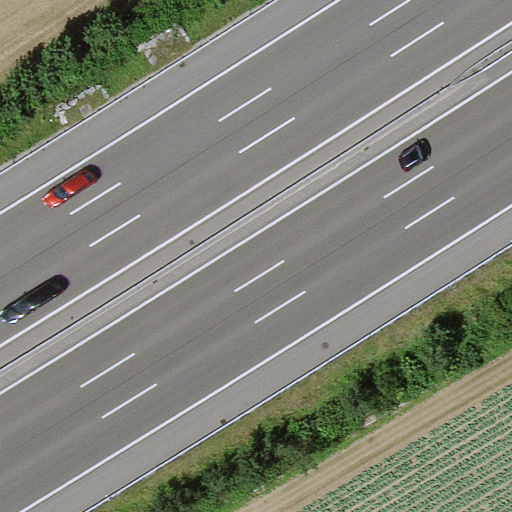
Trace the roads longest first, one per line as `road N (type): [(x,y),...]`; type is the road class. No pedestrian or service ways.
road 1 (motorway): [(0,459),(511,138)]
road 2 (motorway): [(444,0),(0,279)]
